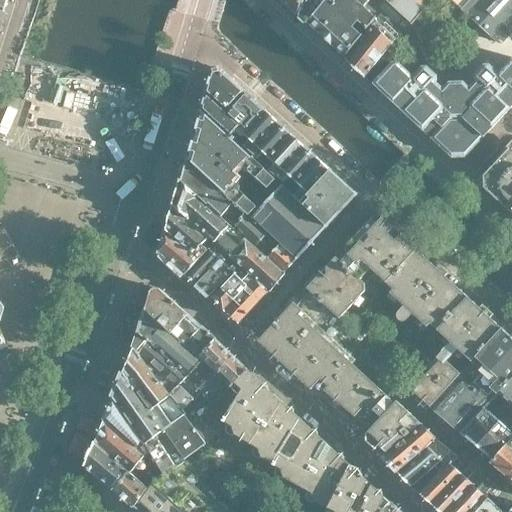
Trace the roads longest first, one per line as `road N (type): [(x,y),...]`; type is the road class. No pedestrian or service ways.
road 1 (residential): [(187,34),(227,59),(511,321)]
road 2 (residential): [(421,511),(156,268),(115,250)]
road 3 (residential): [(511,233),(258,0)]
road 4 (unclassified): [(17,511),(115,250)]
road 5 (unclassified): [(115,250),(187,34)]
